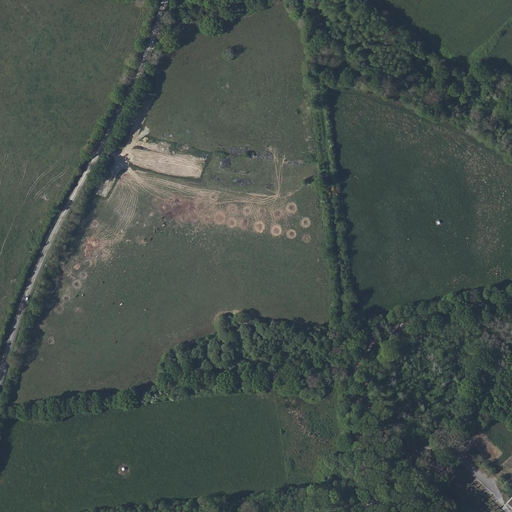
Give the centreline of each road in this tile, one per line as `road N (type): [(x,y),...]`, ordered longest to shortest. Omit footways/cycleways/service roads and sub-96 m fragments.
road 1 (tertiary): [(0,378),(31,285),(147,56),(165,0)]
road 2 (track): [(354,509),(351,397),(367,343),(384,327),(467,309),(490,308),(511,323)]
